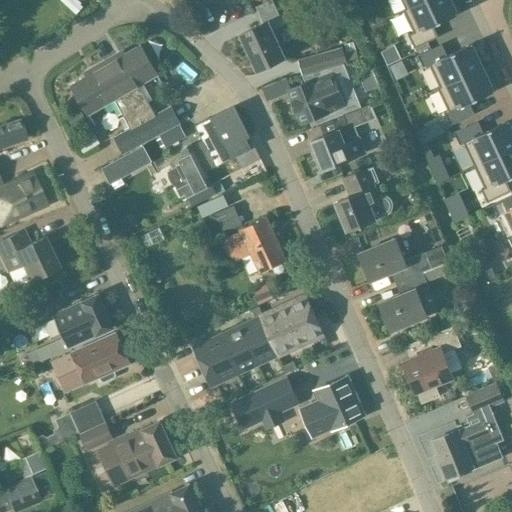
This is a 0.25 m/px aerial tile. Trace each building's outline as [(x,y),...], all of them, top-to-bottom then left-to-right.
[(284,24),(272,0),(269,0),(255,7),(263,23),(240,34),(257,71),(285,57),(272,30),(284,24)] [(401,0),(405,9),(406,10),(426,0),(401,0)] [(405,9),(403,10),(414,32),(408,35),(414,48),(438,37),(433,26),(458,14),(451,0),(426,0),(406,10),(405,9)] [(442,44),(418,56),(423,67),(429,64),(440,87),(440,88),(484,67),(472,44),(447,55),(442,44)] [(106,66),(151,140),(160,135),(169,130),(177,126),(181,123),(172,106),(155,114),(138,85),(157,74),(141,45),(106,66)] [(346,62),(345,61),(342,46),(298,59),(302,76),(342,63),(346,62)] [(305,83),(290,88),(304,122),(322,115),(324,120),(344,113),(360,107),(342,63),(302,76),(305,83)] [(151,140),(106,66),(71,86),(87,114),(114,99),(130,129),(114,137),(123,155),(131,150),(141,145),(151,140)] [(358,71),(366,90),(377,85),(369,67),(358,71)] [(440,87),(438,88),(449,112),(445,114),(451,125),(475,114),(469,103),(495,91),(484,67),(440,88),(440,87)] [(360,107),(344,113),(350,128),(355,126),(376,118),(370,104),(360,107)] [(229,144),(235,156),(252,148),(246,137),(249,135),(235,106),(208,119),(225,146),(229,144)] [(79,108),(66,115),(74,128),(86,120),(79,108)] [(325,135),(310,141),(322,170),(365,152),(355,126),(350,128),(344,113),(324,120),(319,121),(325,135)] [(20,119),(0,125),(0,146),(26,138),(20,119)] [(205,171),(235,156),(229,144),(225,146),(208,119),(196,125),(203,140),(192,146),(191,144),(183,148),(180,153),(183,159),(176,163),(177,166),(168,171),(168,172),(168,175),(169,180),(171,183),(175,187),(174,188),(179,197),(185,194),(190,204),(220,188),(217,182),(211,185),(205,171)] [(438,119),(415,130),(420,142),(444,131),(438,119)] [(478,121),(454,133),(460,144),(463,142),(474,166),(511,148),(511,127),(509,121),(483,133),(478,121)] [(175,142),(169,130),(160,135),(161,137),(157,139),(161,146),(165,144),(166,146),(175,142)] [(421,144),(428,160),(434,157),(428,141),(421,144)] [(143,145),(101,169),(109,183),(151,159),(143,145)] [(511,148),(474,166),(485,187),(481,189),(487,202),(511,191),(506,180),(511,177),(511,148)] [(389,202),(387,201),(385,200),(383,200),(382,200),(370,169),(344,179),(351,197),(336,203),(347,230),(388,214),(390,212),(390,211),(391,208),(391,207),(391,205),(390,204),(389,202)] [(0,180),(0,226),(47,204),(32,172),(2,186),(0,180)] [(203,204),(207,216),(219,212),(226,230),(244,223),(233,193),(203,204)] [(511,195),(493,204),(508,236),(511,233),(511,195)] [(468,215),(463,203),(450,209),(455,221),(468,215)] [(287,260),(267,217),(241,230),(226,238),(237,260),(251,253),(260,272),(287,260)] [(125,220),(118,224),(117,231),(123,236),(130,233),(131,225),(125,220)] [(30,243),(23,229),(0,240),(0,255),(7,271),(21,264),(29,279),(58,265),(44,237),(30,243)] [(395,238),(358,253),(370,281),(392,272),(396,283),(423,273),(449,262),(449,261),(452,259),(446,244),(420,255),(405,261),(395,238)] [(476,239),(464,245),(468,255),(481,249),(476,239)] [(475,268),(489,261),(482,248),(481,249),(468,255),(473,264),(475,268)] [(401,294),(379,303),(391,332),(428,317),(418,293),(429,288),(427,282),(423,273),(396,283),(401,294)] [(266,284),(251,291),(258,305),(272,299),(266,284)] [(62,302),(57,291),(45,297),(50,307),(62,302)] [(98,294),(53,315),(64,337),(68,347),(69,347),(113,326),(98,294)] [(221,381),(277,354),(278,356),(324,334),(305,295),(263,316),(259,318),(260,319),(204,346),(203,344),(194,349),(213,387),(222,383),(221,381)] [(259,306),(251,310),(256,319),(259,318),(263,316),(259,306)] [(476,326),(473,319),(428,337),(434,349),(404,362),(417,392),(453,377),(444,354),(463,346),(461,342),(464,341),(460,332),(476,326)] [(72,354),(55,361),(68,389),(85,382),(85,384),(99,378),(100,382),(104,383),(115,378),(116,375),(114,370),(130,363),(116,332),(71,352),(72,354)] [(28,353),(32,362),(33,365),(52,357),(47,345),(28,353)] [(286,373),(297,368),(293,361),(283,366),(286,373)] [(318,435),(365,414),(348,375),(314,390),(319,400),(300,408),(313,436),(318,434),(318,435)] [(269,384),(231,402),(244,429),(263,419),(259,411),(278,402),(282,411),(299,403),(293,389),(287,376),(269,384)] [(439,463),(445,478),(446,477),(448,482),(460,478),(458,472),(474,466),(469,453),(504,439),(491,407),(504,401),(496,381),(465,395),(473,414),(466,416),(470,425),(433,440),(442,462),(439,463)] [(54,431),(53,434),(57,442),(79,432),(70,412),(56,419),(59,427),(54,429),(54,431)] [(178,456),(161,420),(143,429),(144,429),(100,450),(116,484),(160,463),(160,464),(178,456)] [(80,434),(88,451),(114,438),(106,421),(80,434)] [(328,505),(331,511),(376,511),(380,510),(374,498),(395,487),(381,458),(335,480),(343,498),(328,505)] [(56,493),(48,471),(31,477),(30,475),(0,487),(0,511),(5,511),(12,509),(13,511),(16,511),(41,502),(39,499),(56,493)] [(202,511),(190,485),(173,493),(173,494),(134,511),(202,511)]
